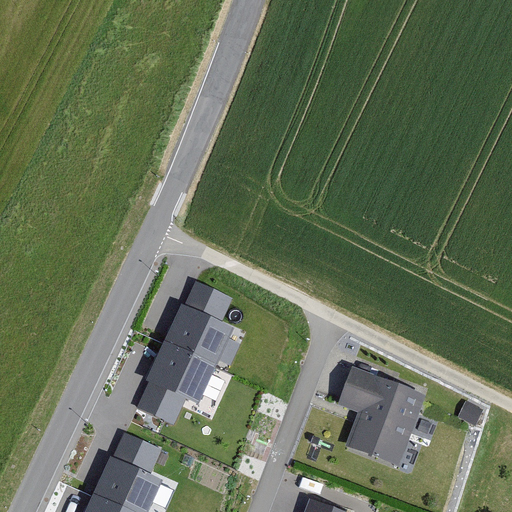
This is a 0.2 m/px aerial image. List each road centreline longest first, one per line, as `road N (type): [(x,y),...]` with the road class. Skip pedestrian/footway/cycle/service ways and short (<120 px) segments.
road 1 (tertiary): [(27,511),(250,0)]
road 2 (residential): [(262,511),(339,316)]
road 3 (track): [(339,316),(511,401)]
